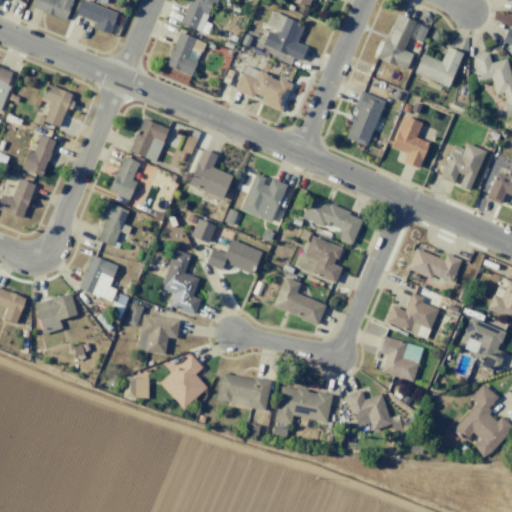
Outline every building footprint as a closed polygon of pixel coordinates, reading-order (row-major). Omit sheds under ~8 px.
[(72,0),(64,20),(30,7),(32,0),(72,0)] [(79,0),(82,0),(116,12),(108,34),(90,27),(92,21),(74,14),(79,0)] [(215,0),(212,7),(210,6),(203,21),(209,24),(205,34),(179,23),(188,0),(215,0)] [(309,0),(306,8),(287,0),(309,0)] [(270,11),(302,25),(294,43),(305,47),(299,62),(260,45),(266,30),(274,33),(276,29),(265,25),(270,11)] [(398,14),(415,21),(403,49),(411,52),(404,70),(375,58),(384,36),(388,38),(398,14)] [(511,47),(499,42),(506,27),(511,29),(511,47)] [(178,32),(193,39),(185,58),(195,62),(189,76),(163,65),(178,32)] [(445,46),(460,52),(446,86),(413,72),(421,54),(439,61),(445,46)] [(490,63),(505,58),(511,81),(511,114),(505,117),(500,101),(504,102),(501,92),(493,94),(488,77),(477,80),(473,70),(476,69),(472,56),(486,51),(490,63)] [(245,66),(257,71),(258,70),(269,75),(268,77),(277,81),(278,78),(291,84),(279,112),(263,105),(264,102),(258,99),(259,96),(252,93),(250,97),(233,90),(240,72),(242,73),(245,66)] [(0,67),(10,71),(5,84),(8,85),(0,105),(0,67)] [(64,107),(69,109),(72,101),(68,99),(71,93),(44,83),(38,100),(46,103),(44,108),(46,109),(43,117),(34,114),(30,122),(40,125),(42,120),(57,125),(64,107)] [(359,91),(382,100),(363,147),(343,139),(356,108),(353,106),(359,91)] [(402,115),(421,123),(415,137),(428,143),(416,168),(401,161),(405,153),(388,146),(402,115)] [(167,128),(153,161),(128,150),(142,117),(167,128)] [(49,131),(46,138),(53,140),(40,176),(19,168),(26,150),(32,152),(41,128),(49,131)] [(465,144),(483,151),(467,191),(457,187),(462,175),(456,173),(452,183),(438,177),(452,144),(463,149),(465,144)] [(201,149),(215,154),(209,166),(230,175),(220,199),(186,184),(201,149)] [(135,181),(127,200),(106,191),(121,155),(137,162),(130,179),(135,181)] [(511,163),(511,196),(503,193),(499,204),(484,198),(495,170),(507,175),(511,163)] [(269,221),(284,185),(269,178),(266,185),(261,183),(264,177),(254,173),(239,208),(269,221)] [(18,178),(33,184),(20,218),(0,210),(0,194),(10,198),(18,178)] [(328,203),(348,212),(347,214),(360,219),(350,244),(334,237),(338,229),(323,222),(321,225),(300,217),(308,198),(327,205),(328,203)] [(112,246),(126,210),(105,202),(98,218),(103,221),(95,239),(112,246)] [(227,208),(235,212),(230,225),(222,221),(227,208)] [(187,214),(195,217),(192,223),(184,220),(187,214)] [(196,218),(213,225),(206,243),(189,236),(196,218)] [(263,228),(272,232),(268,241),(259,237),(263,228)] [(301,228),(312,233),(310,236),(340,249),(336,259),(333,258),(331,263),(339,267),(333,283),(292,265),(298,251),(299,251),(304,240),(297,237),(301,228)] [(210,248),(223,253),(229,238),(259,251),(250,274),(222,262),(219,270),(203,263),(210,248)] [(444,253),(459,259),(449,283),(431,275),(429,278),(406,268),(414,248),(441,259),(444,253)] [(198,299),(193,315),(167,306),(172,293),(159,288),(173,249),(188,255),(181,273),(196,278),(190,296),(198,299)] [(114,289),(109,301),(76,288),(90,254),(115,265),(106,286),(114,289)] [(295,292),(324,304),(315,325),(300,319),(300,317),(271,305),(283,276),(298,283),(295,292)] [(507,280),(511,282),(511,320),(485,308),(491,294),(499,298),(507,280)] [(256,281),(263,284),(257,296),(251,293),(256,281)] [(0,288),(23,298),(13,323),(0,317),(0,288)] [(69,293),(74,314),(57,319),(59,328),(40,334),(32,304),(43,301),(43,300),(69,293)] [(410,293),(422,297),(420,302),(437,309),(428,330),(411,323),(408,332),(382,321),(389,305),(403,311),(410,293)] [(118,294),(125,297),(122,304),(115,301),(118,294)] [(111,301),(123,306),(118,318),(106,313),(111,301)] [(134,326),(141,306),(130,302),(122,321),(134,326)] [(141,314),(178,320),(175,338),(165,337),(163,354),(135,349),(141,314)] [(469,316),(504,331),(499,343),(498,342),(495,349),(503,352),(497,367),(491,365),(489,370),(477,365),(480,359),(472,356),(474,353),(462,348),(466,337),(461,335),(469,316)] [(380,335),(405,343),(400,358),(416,363),(410,381),(379,371),(384,354),(374,351),(380,335)] [(86,342),(89,349),(83,351),(80,344),(86,342)] [(79,344),(83,357),(78,359),(76,354),(73,355),(70,347),(79,344)] [(192,374),(205,387),(182,408),(158,382),(189,354),(200,366),(192,374)] [(263,410),(269,380),(253,376),(252,379),(219,372),(213,399),(263,410)] [(146,378),(146,397),(121,396),(122,377),(146,378)] [(499,416),(511,426),(491,450),(480,457),(471,444),(479,438),(470,430),(463,439),(452,430),(475,403),(468,397),(480,383),(497,397),(487,408),(490,411),(488,414),(495,420),(499,416)] [(330,394),(324,422),(291,415),(289,424),(273,421),(280,386),(294,389),(296,388),(305,389),(306,392),(315,393),(316,391),(330,394)] [(379,395),(388,423),(371,429),(368,422),(356,426),(354,419),(351,420),(349,413),(343,395),(359,390),(362,400),(379,395)] [(247,422),(257,424),(256,434),(245,432),(247,422)] [(271,425),(285,428),(283,438),(270,436),(271,425)] [(400,431),(402,441),(395,443),(393,433),(400,431)] [(408,451),(420,453),(421,443),(410,441),(408,451)]
